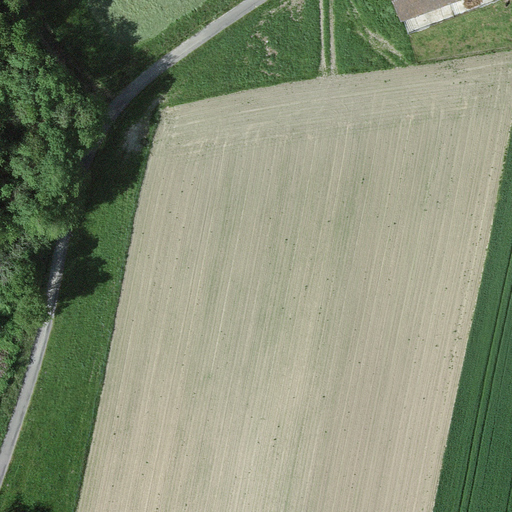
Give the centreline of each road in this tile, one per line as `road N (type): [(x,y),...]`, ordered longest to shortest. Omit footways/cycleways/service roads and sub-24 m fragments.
road 1 (unclassified): [(261,0),(177,50),(117,107),(90,149),(0,453)]
road 2 (track): [(24,0),(49,42),(117,107)]
